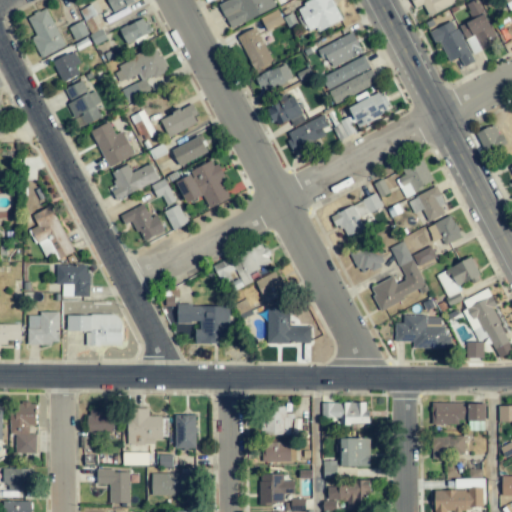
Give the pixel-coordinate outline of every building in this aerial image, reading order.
[(107,0),(113,12),(132,4),(130,0),(107,0)] [(275,7),(271,0),(225,0),(218,3),(230,29),(275,7)] [(341,18),(330,0),(308,0),(295,7),(310,35),(341,18)] [(422,5),(428,17),(457,2),(455,0),(410,0),(415,9),(422,5)] [(497,42),(477,0),(476,0),(465,5),(472,20),(458,27),(472,54),(497,42)] [(511,0),(503,0),(508,10),(511,8),(511,0)] [(97,27),(94,19),(96,18),(91,6),(81,10),(90,31),(97,27)] [(64,46),(46,8),(27,17),(36,36),(31,39),(40,58),(64,46)] [(283,22),(277,10),(260,18),(266,31),(283,22)] [(126,44),(150,32),(143,18),(119,29),(126,44)] [(473,63),(453,21),(428,32),(434,45),(439,42),(448,62),(459,57),(464,67),(473,63)] [(74,40),(87,36),(82,22),(69,26),(74,40)] [(271,62),(257,28),(238,35),(252,70),(271,62)] [(319,49),(329,69),(362,53),(352,32),(319,49)] [(115,65),(121,82),(134,78),(140,95),(149,91),(145,80),(167,72),(159,49),(115,65)] [(52,61),(61,82),(79,74),(75,65),(80,64),(74,51),(52,61)] [(377,84),(365,57),(321,76),(333,103),(377,84)] [(261,92),(291,81),(285,64),(255,76),(261,92)] [(80,115),(85,125),(100,117),(82,81),(62,90),(75,117),(80,115)] [(357,103),(348,107),(357,127),(389,112),(380,91),(368,97),(365,92),(354,97),(357,103)] [(267,108),(276,127),(302,114),(293,96),(267,108)] [(199,122),(190,104),(159,120),(168,137),(199,122)] [(327,126),(322,117),(284,133),(292,151),(325,137),(321,128),(327,126)] [(122,132),(115,135),(108,122),(90,131),(107,167),(133,155),(122,132)] [(504,145),(496,124),(476,132),(485,153),(504,145)] [(179,166),(207,153),(199,136),(171,150),(179,166)] [(401,168),(404,176),(396,179),(402,195),(432,185),(424,160),(401,168)] [(229,199),(220,178),(222,178),(215,162),(175,179),(186,203),(202,196),(208,208),(229,199)] [(109,173),(116,187),(111,190),(116,201),(158,180),(150,163),(131,172),(127,165),(109,173)] [(151,184),(155,198),(169,193),(165,179),(151,184)] [(412,214),(423,211),(426,221),(444,215),(441,205),(443,204),(438,188),(407,198),(412,214)] [(382,207),(375,193),(362,200),(368,213),(382,207)] [(344,239),(364,230),(359,218),(367,214),(361,201),(332,215),(344,239)] [(172,230),(187,223),(178,204),(163,212),(172,230)] [(124,224),(133,221),(141,242),(164,233),(157,214),(149,217),(144,205),(120,214),(124,224)] [(37,226),(31,229),(44,257),(55,252),(59,259),(73,252),(50,206),(31,215),(37,226)] [(444,245),(461,238),(451,215),(434,223),(444,245)] [(392,277),(369,288),(379,310),(426,288),(403,240),(389,247),(405,280),(396,284),(392,277)] [(213,268),(220,283),(230,278),(228,273),(234,270),(242,286),(252,281),(248,274),(272,262),(261,242),(213,268)] [(375,243),(349,252),(356,272),(371,267),(372,270),(384,266),(375,243)] [(435,257),(430,246),(412,256),(417,266),(435,257)] [(480,276),(470,257),(436,275),(447,298),(459,291),(458,288),(480,276)] [(88,296),(88,265),(56,265),(56,285),(62,285),(62,296),(88,296)] [(261,297),(284,288),(277,271),(255,281),(261,297)] [(462,300),(468,313),(465,314),(476,341),(488,336),(497,358),(511,352),(492,307),(494,306),(488,289),(462,300)] [(196,344),(228,344),(228,306),(177,305),(176,323),(197,323),(196,344)] [(310,343),(310,326),(289,326),(289,307),(267,307),(267,343),(310,343)] [(58,312),(38,312),(38,315),(27,315),(27,344),(58,344),(58,312)] [(89,345),(120,346),(121,315),(66,314),(66,331),(90,332),(89,345)] [(394,342),(412,342),(412,348),(450,349),(450,336),(444,336),(444,326),(440,326),(440,316),(402,316),(402,323),(394,323),(394,342)] [(0,324),(0,344),(7,345),(7,340),(19,341),(20,325),(0,324)] [(466,342),(466,358),(482,359),(482,343),(466,342)] [(321,403),(321,417),(338,417),(339,424),(367,424),(367,402),(321,403)] [(35,454),(35,434),(28,434),(28,426),(35,426),(36,404),(10,403),(9,433),(15,433),(14,453),(35,454)] [(484,421),(485,403),(431,403),(431,425),(458,425),(458,420),(484,421)] [(497,422),(511,421),(511,406),(497,407),(497,422)] [(284,414),(284,408),(262,408),(262,435),(290,435),(290,414),(284,414)] [(127,445),(154,445),(153,439),(161,439),(161,416),(148,416),(148,409),(126,409),(127,445)] [(101,410),(87,410),(87,432),(113,433),(113,414),(101,413),(101,410)] [(175,449),(195,448),(194,415),(174,415),(175,449)] [(431,437),(431,458),(464,457),(463,436),(431,437)] [(369,466),(369,438),(340,438),(340,467),(369,466)] [(295,463),(295,443),(261,442),(261,462),(295,463)] [(122,465),(147,465),(147,453),(123,452),(122,465)] [(322,477),(335,478),(336,461),(323,461),(322,477)] [(2,483),(7,483),(7,490),(32,491),(32,469),(2,469),(2,483)] [(109,503),(129,503),(129,470),(96,471),(96,484),(109,484),(109,503)] [(151,495),(192,495),(192,474),(151,473),(151,495)] [(283,474),(259,474),(258,506),(272,506),(272,502),(282,503),(282,494),(293,494),(294,481),(283,481),(283,474)] [(502,496),(511,496),(511,476),(501,477),(502,496)] [(369,482),(325,482),(325,511),(336,511),(336,501),(346,501),(346,510),(362,509),(361,500),(370,500),(369,482)] [(434,489),(433,511),(445,511),(452,511),(464,511),(464,507),(482,507),(483,489),(434,489)] [(30,511),(30,501),(1,502),(1,511),(30,511)]
